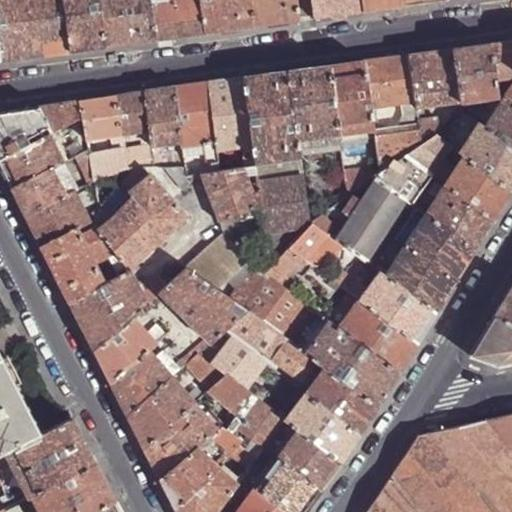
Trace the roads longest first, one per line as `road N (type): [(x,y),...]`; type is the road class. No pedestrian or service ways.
road 1 (unclassified): [(511,19),(0,89)]
road 2 (residential): [(146,511),(0,223)]
road 3 (tertiary): [(425,392),(511,243)]
road 4 (tertiary): [(339,511),(425,392)]
